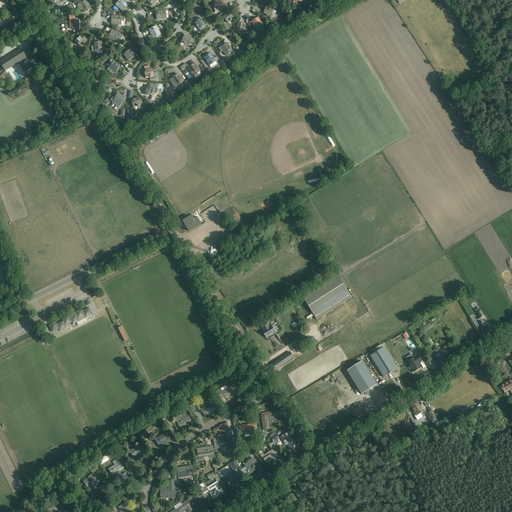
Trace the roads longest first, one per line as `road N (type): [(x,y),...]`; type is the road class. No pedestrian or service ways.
road 1 (track): [(12,511),(253,358)]
road 2 (unclassified): [(171,227),(28,0)]
road 3 (track): [(120,143),(345,0)]
road 4 (unclassified): [(317,454),(511,330)]
road 5 (unclassified): [(277,394),(171,227)]
road 6 (unclassified): [(0,314),(171,227)]
road 7 (residential): [(149,511),(152,480),(187,439),(277,394)]
